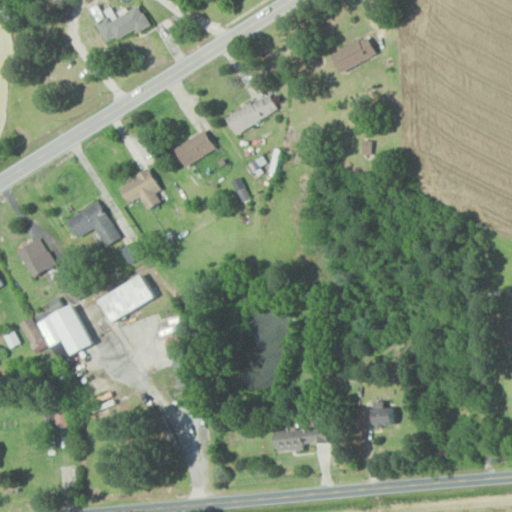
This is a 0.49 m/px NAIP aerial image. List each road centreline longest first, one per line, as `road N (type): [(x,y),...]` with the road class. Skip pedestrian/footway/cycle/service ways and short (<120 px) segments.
road 1 (residential): [(104,511),(511,476)]
road 2 (secondary): [(287,0),(46,150)]
